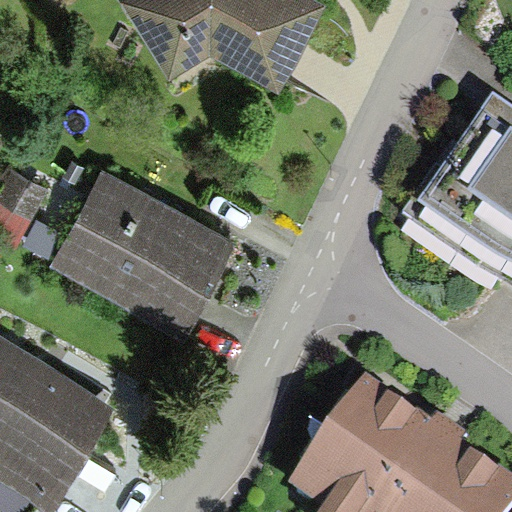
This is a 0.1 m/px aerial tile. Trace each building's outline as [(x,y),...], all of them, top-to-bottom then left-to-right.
[(278,79),(312,6),(299,0),(125,0),(124,1),(165,65),(203,44),(278,79)] [(413,215),(511,283),(511,127),(486,110),(413,215)] [(0,230),(12,236),(35,188),(10,176),(0,197),(0,230)] [(169,320),(210,241),(100,184),(59,263),(169,320)] [(0,341),(0,451),(51,485),(102,408),(0,341)] [(301,495),(326,511),(498,511),(505,503),(363,405),(301,495)]
